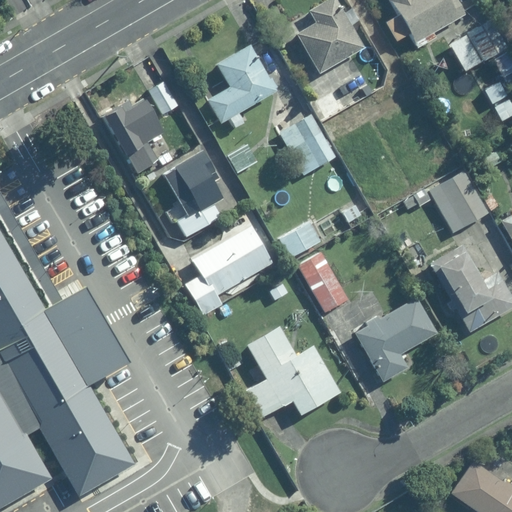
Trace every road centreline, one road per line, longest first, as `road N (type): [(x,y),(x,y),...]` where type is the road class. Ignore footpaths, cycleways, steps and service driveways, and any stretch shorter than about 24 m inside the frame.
road 1 (residential): [(338,472),(401,456),(511,392)]
road 2 (residential): [(0,80),(141,0)]
